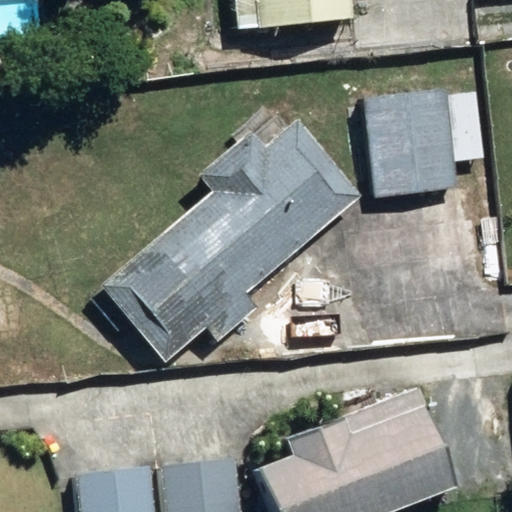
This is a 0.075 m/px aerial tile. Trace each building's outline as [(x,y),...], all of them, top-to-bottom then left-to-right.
[(229,0),(233,33),(351,22),(348,0),(229,0)] [(359,100),(371,201),(455,192),(444,91),(359,100)] [(0,112),(0,142),(22,140),(19,111),(0,112)] [(96,288),(161,365),(202,330),(216,346),(255,311),(243,298),(359,199),(292,121),(260,150),(245,132),(191,179),(205,195),(96,288)] [(252,473),(267,511),(397,511),(454,489),(414,390),(281,442),(288,460),(252,473)] [(158,471),(162,511),(237,511),(232,462),(158,471)] [(152,511),(149,471),(72,477),(75,511),(152,511)]
